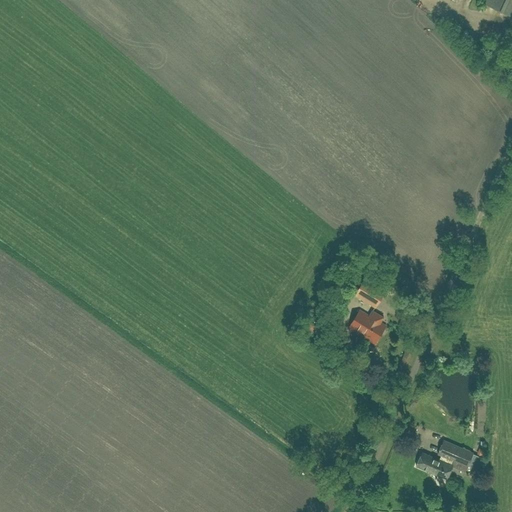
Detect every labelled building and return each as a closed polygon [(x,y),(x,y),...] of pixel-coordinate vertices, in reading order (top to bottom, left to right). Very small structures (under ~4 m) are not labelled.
[(511,0),(483,0),(482,3),(511,16),(511,0)] [(374,344),(386,326),(386,325),(381,322),(384,317),(373,310),(375,307),(386,290),(366,277),(355,294),(375,307),(369,315),(360,309),(348,327),(374,344)] [(317,316),(309,328),(320,336),(329,324),(333,327),(340,318),(320,304),(313,313),(317,316)] [(439,455),(442,456),(452,460),(468,467),(474,453),(445,440),(439,455)] [(440,460),(423,452),(416,466),(438,476),(436,481),(437,484),(442,487),(446,485),(449,480),(447,479),(453,465),(451,464),(452,460),(442,456),(440,460)] [(474,454),(469,466),(478,470),(484,458),(474,454)]
